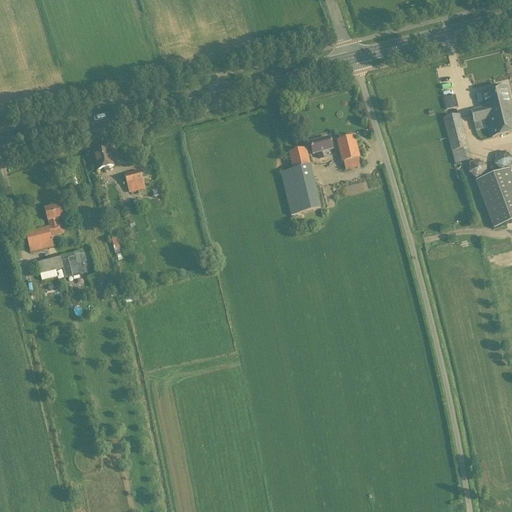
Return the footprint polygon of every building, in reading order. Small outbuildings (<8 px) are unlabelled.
[(481,93),(485,109),(471,113),(473,124),(488,120),(493,139),(511,133),(511,112),(506,87),(481,93)] [(456,95),(448,98),(451,108),(460,105),(456,95)] [(287,105),(285,97),(276,99),(279,107),(287,105)] [(451,153),(467,148),(468,148),(459,116),(443,120),(451,153)] [(359,159),(354,138),(337,142),(342,163),(343,163),(345,171),(360,168),(358,159),(359,159)] [(327,159),(325,152),(333,150),(330,139),(309,144),(312,155),(317,154),(318,160),(327,159)] [(113,166),(108,147),(92,151),(98,171),(113,166)] [(470,161),(467,148),(451,153),(454,165),(470,161)] [(293,171),(303,214),(320,210),(310,167),(309,167),(305,150),(289,154),(293,171)] [(494,165),(501,172),(511,168),(511,160),(511,158),(505,152),(496,156),(494,165)] [(468,174),(475,180),(485,177),(487,168),(479,161),(470,164),(468,174)] [(511,223),(511,177),(509,170),(476,183),(494,230),(511,223)] [(141,179),(139,171),(124,176),(129,195),(137,193),(138,196),(146,194),(143,183),(149,181),(148,177),(141,179)] [(303,214),(293,171),(280,174),(291,217),(303,214)] [(63,219),(60,207),(44,211),(47,223),(48,223),(49,228),(25,234),(30,254),(54,248),(51,238),(64,235),(62,224),(59,225),(58,221),(63,219)] [(121,253),(117,238),(112,240),(114,250),(116,255),(121,253)] [(59,255),(35,261),(41,282),(56,278),(57,281),(65,279),(61,261),(59,255)] [(67,259),(68,260),(61,261),(65,279),(65,280),(72,278),(72,279),(80,277),(80,276),(85,274),(83,264),(86,264),(84,255),(75,257),(67,259)]
